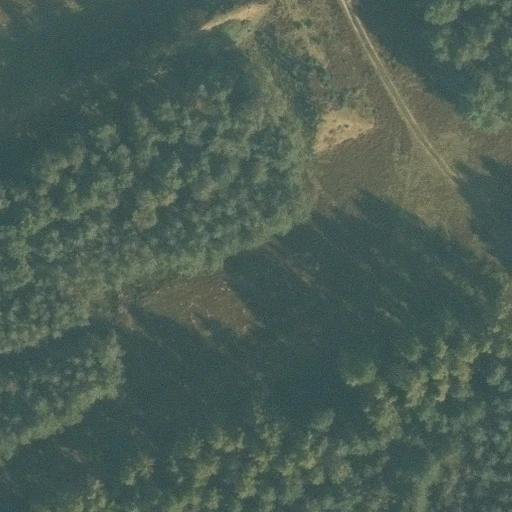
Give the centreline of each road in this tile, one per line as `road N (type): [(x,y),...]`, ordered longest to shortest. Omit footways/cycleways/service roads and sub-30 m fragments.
road 1 (track): [(511,248),(0,481)]
road 2 (track): [(345,0),(444,170),(511,240)]
road 3 (track): [(144,0),(0,67)]
